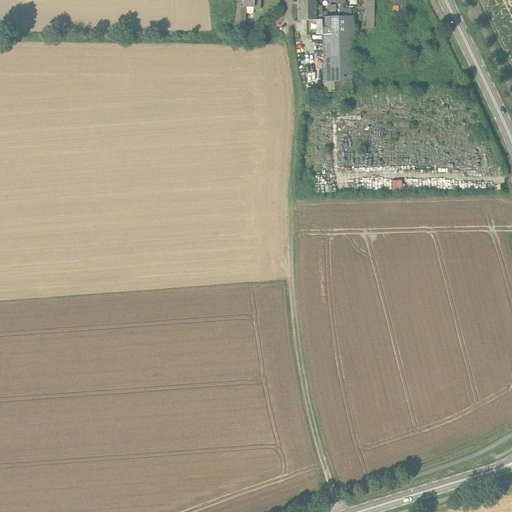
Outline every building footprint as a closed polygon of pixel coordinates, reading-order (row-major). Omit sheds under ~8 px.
[(260,8),(260,0),(242,0),(242,7),(240,6),(239,14),(237,22),(236,30),(243,31),(244,24),(245,24),(246,14),(253,14),(258,15),(258,8),(260,8)] [(373,28),(374,1),(366,1),(366,28),(373,28)] [(299,20),(315,20),(315,5),(298,6),(299,20)] [(389,14),(404,14),(405,6),(390,6),(389,14)] [(353,82),(351,39),(354,38),(353,16),(351,16),(337,17),(322,17),(323,82),(334,82),(334,93),(352,92),(351,82),(353,82)] [(409,188),(409,179),(398,179),(398,188),(409,188)]
